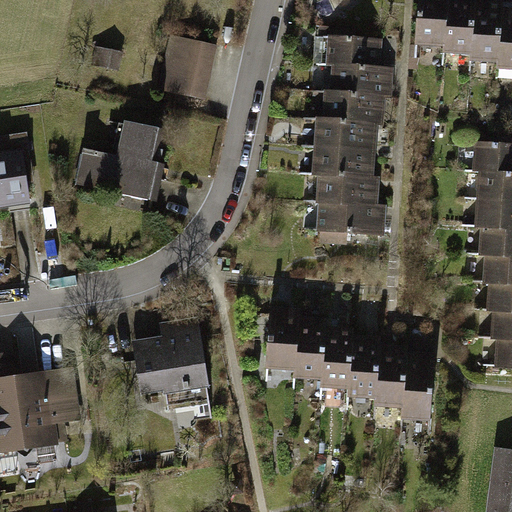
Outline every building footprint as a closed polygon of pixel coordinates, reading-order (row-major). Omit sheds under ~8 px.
[(428,0),(426,46),(453,47),(456,0),(428,0)] [(453,55),(481,57),(483,0),(456,0),(453,47),(453,55)] [(480,66),(507,68),(511,0),(483,0),(481,57),(480,66)] [(390,54),(391,26),(318,23),(317,51),(330,51),(390,54)] [(216,90),(228,33),(178,24),(167,81),(216,90)] [(132,42),(109,38),(106,55),(129,59),(132,42)] [(402,82),(403,54),(390,54),(330,51),(329,79),(395,82),(402,82)] [(394,109),(395,82),(329,79),(322,79),(321,106),(388,109),(394,109)] [(88,133),(78,175),(159,193),(171,140),(164,138),(170,112),(135,104),(127,141),(88,133)] [(387,137),(388,109),(321,106),(315,106),(314,134),(387,137)] [(386,165),(387,137),(314,134),(313,162),(317,162),(386,165)] [(511,166),(511,139),(466,137),(465,165),(476,165),(511,166)] [(0,143),(0,209),(5,209),(3,196),(39,191),(31,139),(0,143)] [(389,193),(391,165),(386,165),(317,162),(316,190),(323,191),(389,193)] [(511,194),(511,166),(476,165),(475,193),(511,194)] [(395,222),(396,194),(389,193),(323,191),(322,219),(330,219),(330,227),(358,229),(358,221),(395,222)] [(511,219),(511,194),(475,193),(474,218),(479,219),(511,219)] [(511,247),(511,219),(479,219),(478,246),(482,246),(511,247)] [(511,277),(511,247),(482,246),(481,276),(486,276),(511,277)] [(511,306),(511,277),(486,276),(485,305),(490,305),(511,306)] [(277,365),(304,367),(310,303),(310,295),(283,292),(277,365)] [(303,375),(331,378),(336,314),(337,305),(310,303),(304,367),(303,375)] [(138,332),(148,384),(223,370),(211,304),(170,311),(172,326),(138,332)] [(511,336),(511,306),(490,305),(488,336),(493,336),(511,336)] [(330,387),(357,389),(363,325),(364,317),(336,314),(331,378),(330,387)] [(357,398),(384,400),(389,337),(390,328),(363,325),(357,389),(357,398)] [(511,364),(511,336),(493,336),(492,364),(511,364)] [(383,409),(411,411),(416,345),(417,339),(389,337),(384,400),(383,409)] [(0,452),(69,443),(64,413),(89,409),(81,356),(25,365),(22,344),(0,347),(0,452)] [(410,418),(438,420),(444,348),(416,345),(411,411),(410,418)] [(511,511),(511,446),(495,445),(488,511),(511,511)]
